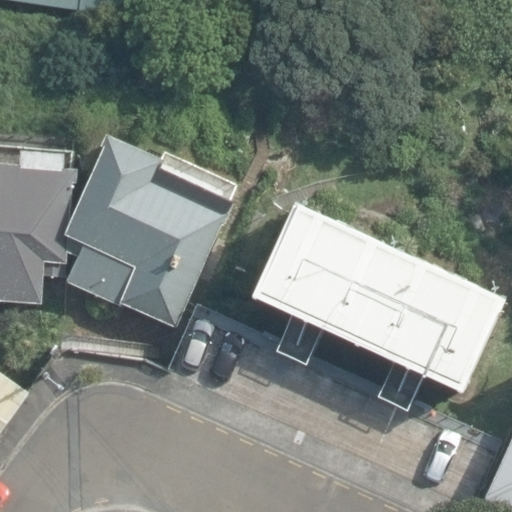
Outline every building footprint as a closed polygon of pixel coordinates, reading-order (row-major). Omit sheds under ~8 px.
[(14,0),(129,16),(131,0),(14,0)] [(127,303),(177,326),(233,206),(162,173),(166,163),(112,138),(72,225),(72,235),(90,243),(72,284),(124,308),(127,303)] [(0,301),(43,305),(46,277),(67,279),(75,184),(79,185),(80,170),(67,169),(68,156),(25,152),(24,166),(0,163),(0,146),(0,141),(0,140),(0,301)] [(256,296),(464,389),(506,295),(298,202),(256,296)] [(0,435),(31,393),(0,369),(0,435)] [(511,511),(511,441),(485,500),(511,511)]
